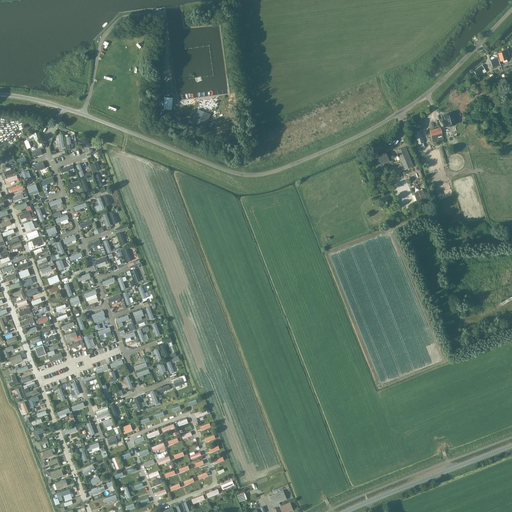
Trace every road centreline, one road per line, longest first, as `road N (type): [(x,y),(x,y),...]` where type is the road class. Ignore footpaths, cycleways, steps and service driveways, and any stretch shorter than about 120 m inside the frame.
road 1 (unclassified): [(0,94),(83,114),(228,170),(266,173),(416,101),(511,7)]
road 2 (unknown): [(0,178),(72,366)]
road 3 (unclassified): [(342,511),(511,444)]
road 4 (unknown): [(157,511),(131,443),(187,418),(193,424)]
road 5 (unknown): [(193,424),(214,489),(162,511)]
